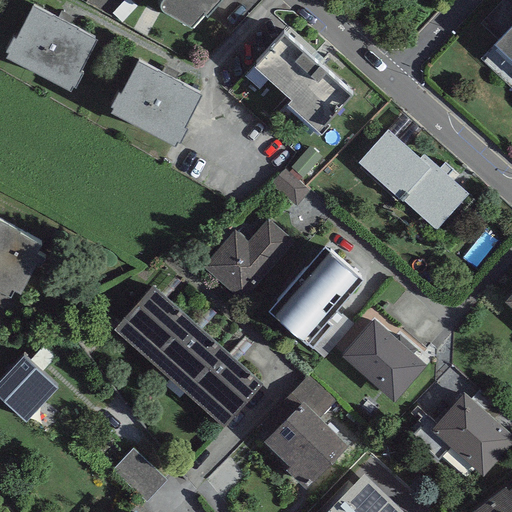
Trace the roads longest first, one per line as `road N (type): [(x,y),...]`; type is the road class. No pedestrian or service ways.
road 1 (residential): [(511,189),(391,81)]
road 2 (residential): [(391,81),(302,0)]
